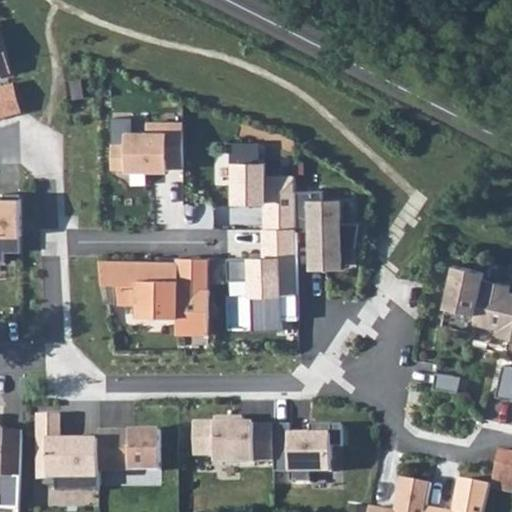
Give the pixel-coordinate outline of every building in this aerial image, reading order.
[(0,73),(13,70),(2,30),(0,30),(0,73)] [(83,79),(72,81),(75,99),(85,97),(83,79)] [(129,144),(114,144),(114,167),(129,167),(129,170),(169,170),(169,166),(185,166),(185,122),(150,122),(150,132),(129,132),(129,144)] [(267,209),(269,230),(300,231),(301,179),(277,178),(276,166),(237,164),(236,208),(267,209)] [(5,199),(0,198),(0,261),(6,261),(6,253),(22,253),(22,194),(5,194),(5,199)] [(317,202),(318,274),(356,274),(356,251),(354,251),(351,204),(317,202)] [(265,255),(265,228),(231,228),(231,255),(265,255)] [(300,231),(269,230),(270,256),(230,258),(230,279),(253,279),(254,331),(285,330),(285,301),(304,297),(304,231),(300,231)] [(154,261),(101,261),(104,283),(120,284),(120,303),(140,303),(140,316),(211,317),(211,288),(180,287),(180,270),(154,270),(154,261)] [(446,307),(477,314),(485,278),(487,271),(456,264),(446,307)] [(511,287),(511,284),(485,278),(477,314),(475,323),(502,329),(500,335),(511,338),(511,291),(511,287)] [(498,396),(511,398),(511,365),(506,364),(498,396)] [(463,376),(438,372),(436,388),(460,391),(463,376)] [(60,415),(40,415),(40,478),(57,478),(57,490),(101,490),(101,470),(100,436),(73,436),(73,440),(58,440),(58,434),(60,434),(60,415)] [(218,422),(196,422),(196,456),(219,456),(218,462),(276,461),(276,424),(246,424),(246,417),(218,417),(218,422)] [(293,424),(276,424),(276,461),(276,471),(292,471),(292,481),(312,481),(312,471),(334,471),(334,445),(345,445),(344,423),(312,424),(312,435),(293,435),(293,424)] [(0,508),(19,509),(21,431),(3,430),(3,434),(0,433),(0,508)] [(162,430),(100,430),(100,436),(101,470),(162,470),(162,430)] [(490,484),(489,488),(511,493),(511,453),(498,450),(490,484)] [(434,483),(402,477),(395,511),(386,511),(387,509),(371,507),(370,511),(428,511),(429,508),(434,483)] [(490,484),(458,478),(452,511),(443,511),(444,510),(429,508),(428,511),(483,511),(489,488),(490,484)]
